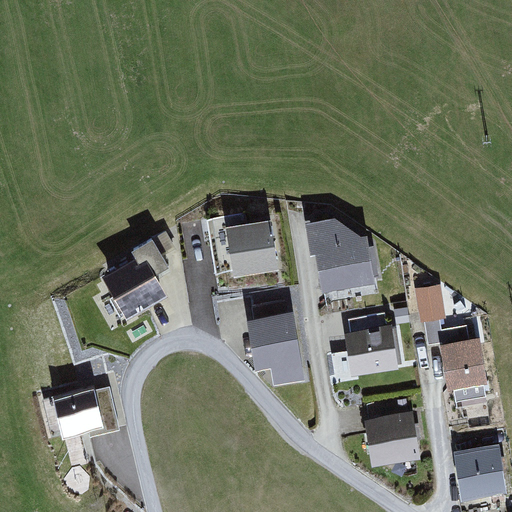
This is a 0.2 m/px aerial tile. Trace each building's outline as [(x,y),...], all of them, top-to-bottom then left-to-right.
[(271,221),(226,228),(234,277),(279,270),(271,221)] [(304,229),(317,300),(365,291),(356,241),(333,224),(304,229)] [(131,252),(137,263),(104,282),(126,321),(167,297),(156,277),(169,269),(152,240),(131,252)] [(438,289),(417,292),(421,317),(442,313),(438,289)] [(293,313),(247,321),(256,372),(271,370),(274,386),(305,381),(293,313)] [(392,325),(345,333),(352,377),(399,370),(392,325)] [(480,339),(439,346),(447,392),(488,385),(480,339)] [(108,387),(54,402),(64,440),(119,425),(108,387)] [(413,412),(364,420),(372,468),(421,460),(413,412)] [(500,445),(454,452),(461,502),(507,495),(500,445)]
